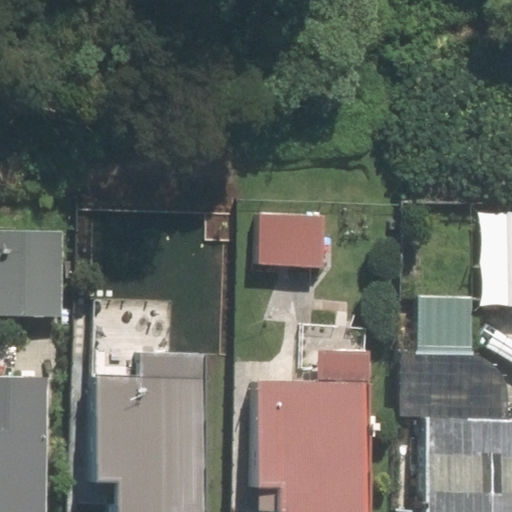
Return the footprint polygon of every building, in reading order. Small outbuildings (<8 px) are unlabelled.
[(112,196),(111,258),(194,259),(195,197),(112,196)] [(511,211),(473,210),(467,308),(511,310),(511,211)] [(249,213),(248,268),(319,270),(320,215),(249,213)] [(56,227),(0,227),(0,318),(56,318),(56,227)] [(467,296),(407,293),(405,354),(464,356),(467,296)] [(304,382),(244,379),(239,488),(260,489),(258,511),(350,511),(358,354),(305,351),(304,382)] [(97,487),(96,511),(189,511),(196,356),(127,353),(126,378),(84,376),(79,486),(97,487)] [(0,511),(31,511),(35,380),(0,378),(0,511)] [(511,511),(511,423),(468,422),(410,420),(407,511),(511,511)]
